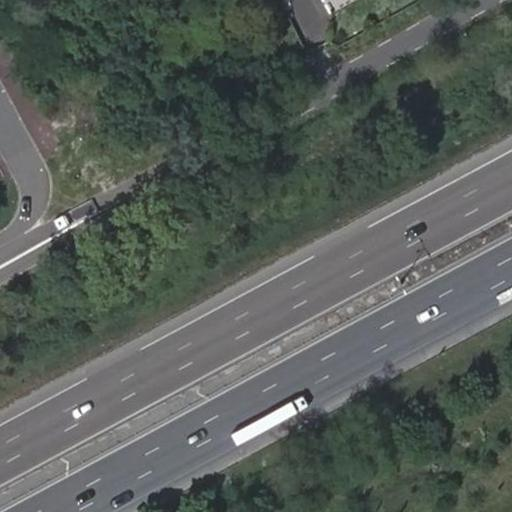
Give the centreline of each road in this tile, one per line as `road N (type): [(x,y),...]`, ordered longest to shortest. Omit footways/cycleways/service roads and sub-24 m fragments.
road 1 (motorway): [(511,182),(0,460)]
road 2 (unclassified): [(495,0),(0,268)]
road 3 (motorway): [(55,511),(511,259)]
road 4 (unclassified): [(0,109),(36,177),(34,206),(0,248)]
